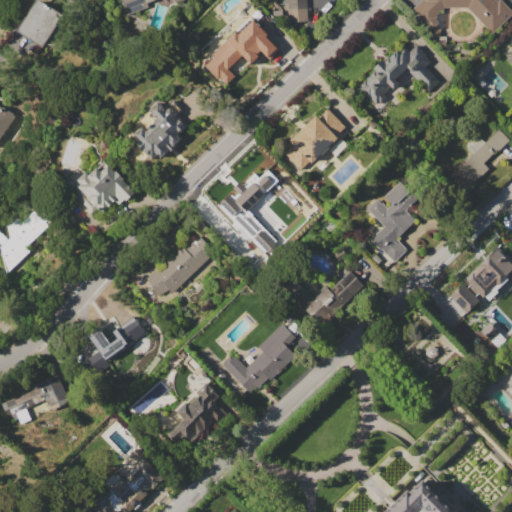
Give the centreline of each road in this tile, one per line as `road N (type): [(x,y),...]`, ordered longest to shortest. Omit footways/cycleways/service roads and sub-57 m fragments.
road 1 (residential): [(377,0),(38,337),(0,362)]
road 2 (residential): [(172,511),(511,186)]
